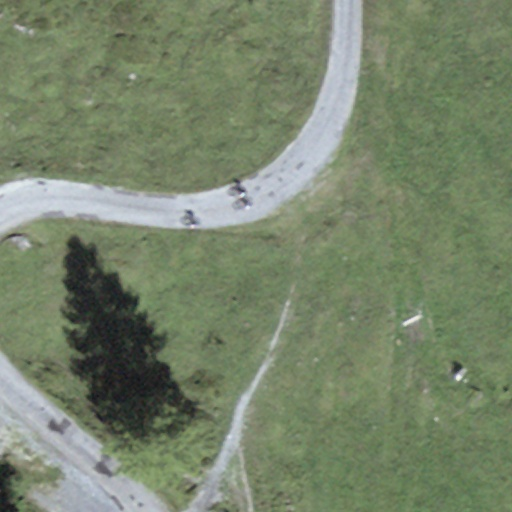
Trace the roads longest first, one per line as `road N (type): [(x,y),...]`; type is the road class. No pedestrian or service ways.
road 1 (unclassified): [(348,0),(336,102),(303,165),(280,187),(210,211),(64,200),(0,210)]
road 2 (unclassified): [(0,387),(96,511)]
